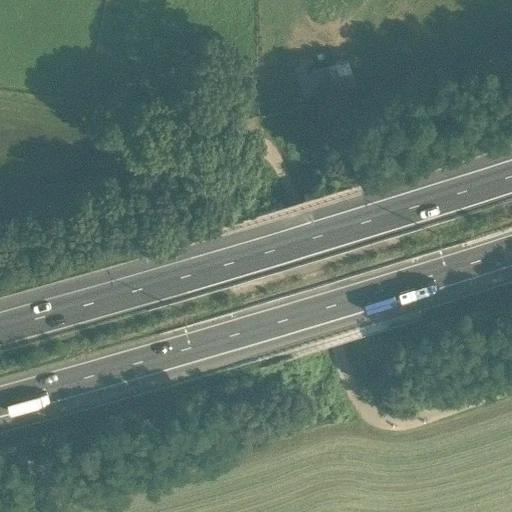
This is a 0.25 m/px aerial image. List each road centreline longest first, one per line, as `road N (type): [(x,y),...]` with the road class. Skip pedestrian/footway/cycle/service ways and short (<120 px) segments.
road 1 (motorway): [(511,159),(0,310)]
road 2 (motorway): [(0,383),(511,234)]
road 3 (unclassified): [(511,380),(416,413),(371,408),(346,376),(279,160),(265,141),(239,130)]
